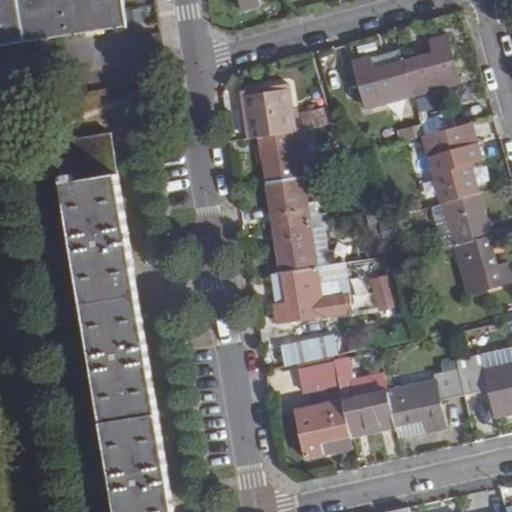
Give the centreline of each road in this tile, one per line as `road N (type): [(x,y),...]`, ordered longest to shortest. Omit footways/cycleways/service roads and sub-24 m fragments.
road 1 (residential): [(257,511),(228,330),(209,267),(197,64)]
road 2 (residential): [(197,64),(441,0)]
road 3 (residential): [(276,511),(511,459)]
